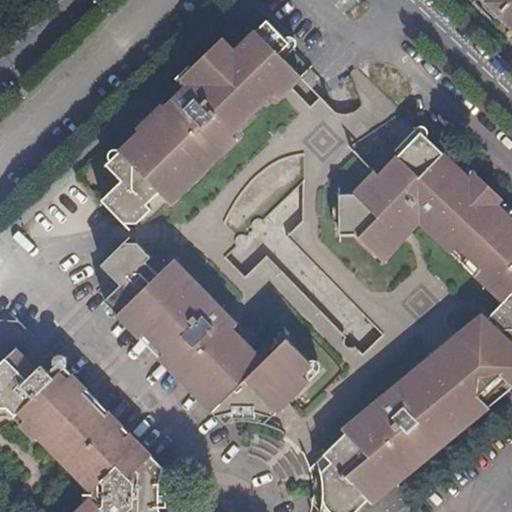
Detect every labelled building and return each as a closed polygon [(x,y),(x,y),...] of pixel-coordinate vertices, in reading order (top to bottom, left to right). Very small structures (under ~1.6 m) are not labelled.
[(511,0),(488,0),(486,3),(511,28),(511,0)] [(126,222),(139,223),(151,210),(147,206),(162,193),(173,205),(238,143),(233,137),(277,96),(282,100),(285,97),(304,78),(282,54),(291,46),(281,35),(267,21),(235,51),(226,41),(190,75),(195,80),(173,101),(154,121),(109,164),(122,179),(103,198),(126,222)] [(310,477),(311,485),(310,494),(309,511),(354,511),(376,492),(382,497),(395,484),(488,408),(511,388),(511,387),(511,211),(466,167),(462,171),(441,152),(422,134),(380,176),(376,172),(354,194),(341,197),(349,232),(362,230),(389,255),(410,234),(416,227),(425,218),(510,298),(497,308),(491,313),(489,312),(467,330),(465,332),(442,351),(439,354),(435,350),(387,389),(385,387),(315,444),(300,456),(304,461),(308,469),(310,477)] [(270,250),(278,233),(256,222),(247,239),(270,250)] [(106,300),(225,426),(240,423),(244,422),(253,422),(262,424),(318,378),(285,343),(263,364),(233,331),(237,327),(225,315),(173,260),(158,274),(146,261),(151,257),(138,242),(125,242),(126,245),(104,265),(121,284),(106,300)] [(261,293),(280,279),(265,258),(245,273),(261,293)] [(160,511),(161,466),(68,373),(63,378),(56,372),(49,378),(43,371),(37,364),(32,369),(12,348),(0,359),(0,419),(13,419),(19,414),(26,422),(21,427),(34,441),(37,438),(82,484),(83,485),(92,495),(83,504),(74,511),(160,511)] [(63,378),(68,373),(66,370),(55,360),(43,371),(49,378),(56,372),(63,378)] [(19,414),(13,419),(21,427),(26,422),(19,414)] [(83,504),(92,495),(83,485),(83,504)]
